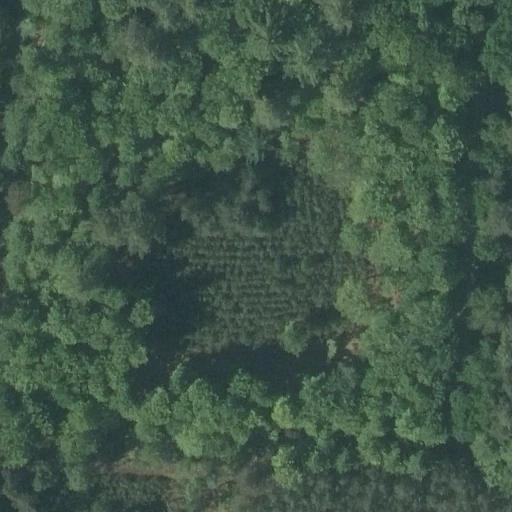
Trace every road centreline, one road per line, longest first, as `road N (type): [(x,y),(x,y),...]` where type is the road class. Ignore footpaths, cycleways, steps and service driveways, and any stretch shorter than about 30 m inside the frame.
road 1 (unknown): [(511,448),(471,436),(455,409),(488,0)]
road 2 (track): [(0,173),(8,0)]
